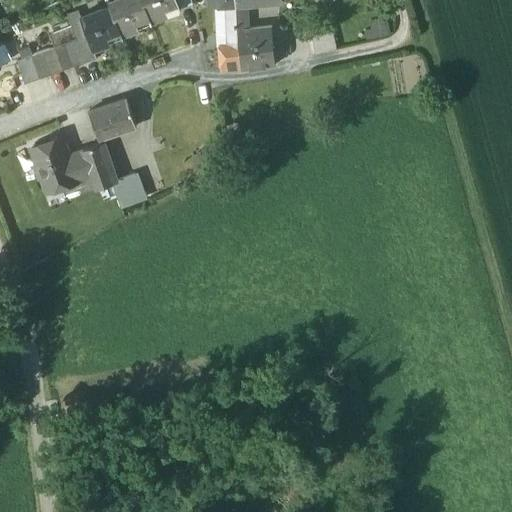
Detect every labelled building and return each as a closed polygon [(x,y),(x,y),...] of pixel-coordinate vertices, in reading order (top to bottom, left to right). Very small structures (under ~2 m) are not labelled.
[(150,19),(143,0),(115,0),(110,2),(111,6),(121,34),(151,23),(150,19)] [(177,0),(143,0),(150,19),(180,8),(177,0)] [(239,29),(237,4),(236,4),(224,5),(226,38),(239,37),(239,29)] [(247,4),(237,4),(239,29),(248,28),(247,4)] [(111,6),(81,16),(93,48),(94,48),(123,38),(121,34),(111,6)] [(81,16),(78,9),(67,13),(77,39),(65,43),(73,66),(97,58),(94,48),(93,48),(81,16)] [(248,28),(239,29),(239,37),(240,45),(241,69),(275,65),(272,26),(248,28)] [(332,28),(311,32),(316,53),(336,49),(332,28)] [(65,43),(54,48),(62,70),(73,66),(65,43)] [(1,44),(0,44),(0,64),(9,60),(10,56),(5,46),(1,44)] [(240,45),(218,47),(220,71),(241,69),(240,45)] [(62,70),(54,48),(43,52),(51,74),(62,70)] [(51,74),(43,52),(32,55),(40,78),(51,74)] [(32,55),(16,61),(24,84),(40,78),(32,55)] [(127,97),(88,110),(98,139),(136,126),(127,97)] [(61,137),(31,147),(46,192),(62,187),(66,199),(81,194),(70,161),(61,137)] [(99,143),(82,148),(85,156),(96,189),(113,182),(99,143)] [(85,156),(70,161),(81,194),(96,189),(85,156)]
